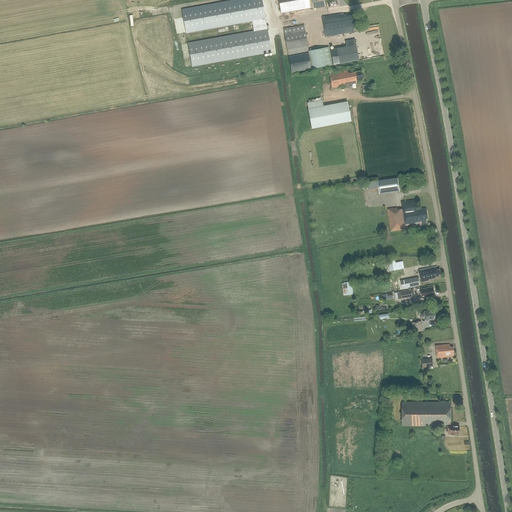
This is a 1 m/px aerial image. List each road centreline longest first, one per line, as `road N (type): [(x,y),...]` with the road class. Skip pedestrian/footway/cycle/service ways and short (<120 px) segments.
road 1 (tertiary): [(508,511),(421,0)]
road 2 (unclassified): [(480,498),(395,2)]
